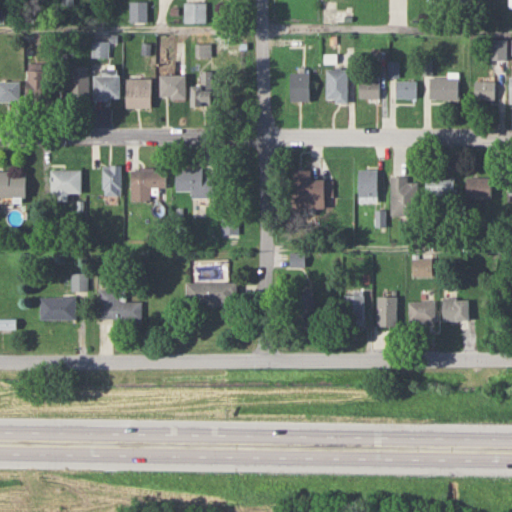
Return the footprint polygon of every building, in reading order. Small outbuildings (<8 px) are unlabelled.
[(184,22),(206,22),(206,1),(184,1),(184,22)] [(130,21),(146,21),(146,2),(130,2),(130,21)] [(196,44),(196,56),(212,56),(212,44),(196,44)] [(71,100),(89,100),(89,65),(71,65),(71,100)] [(327,68),(327,101),(347,101),(347,68),(327,68)] [(28,69),(28,97),(53,97),(53,69),(28,69)] [(193,83),(193,104),(214,104),(214,70),(201,70),(201,83),(193,83)] [(292,70),(292,100),(310,100),(310,70),(292,70)] [(95,73),(95,98),(121,98),(121,73),(95,73)] [(160,97),(187,97),(187,73),(160,73),(160,97)] [(459,99),(459,77),(429,77),(429,99),(459,99)] [(154,107),(154,78),(127,78),(127,107),(154,107)] [(0,79),(0,99),(20,100),(20,79),(0,79)] [(380,97),(380,79),(359,79),(359,97),(380,97)] [(417,79),(396,79),(396,97),(417,97),(417,79)] [(496,98),(496,80),(475,80),(475,98),(496,98)] [(104,164),(104,194),(122,194),(122,164),(104,164)] [(193,196),(215,196),(215,176),(205,176),(205,167),(176,167),(176,190),(193,190),(193,196)] [(83,168),(52,168),(52,191),(58,191),(58,200),(69,200),(69,191),(83,191),(83,168)] [(132,198),(152,198),(152,187),(167,187),(167,168),(132,168),(132,198)] [(379,168),(360,168),(360,201),(379,201),(379,168)] [(294,207),(330,207),(329,179),(312,179),(312,169),(293,169),(294,207)] [(0,195),(27,196),(27,171),(0,170),(0,195)] [(426,174),(426,193),(455,193),(455,174),(426,174)] [(392,175),(393,214),(418,214),(417,175),(392,175)] [(467,197),(492,197),(492,176),(467,176),(467,197)] [(221,233),(239,233),(239,216),(221,216),(221,233)] [(440,240),(458,240),(458,228),(440,228),(440,240)] [(306,252),(291,252),(291,265),(306,265),(306,252)] [(433,257),(413,257),(413,276),(433,276),(433,257)] [(187,281),(187,303),(237,303),(237,281),(187,281)] [(99,317),(142,317),(142,301),(125,301),(125,288),(99,288),(99,317)] [(297,324),(315,324),(315,292),(297,292),(297,324)] [(365,321),(365,293),(346,293),(346,321),(365,321)] [(398,295),(379,295),(379,325),(398,325),(398,295)] [(76,296),(41,296),(41,319),(76,319),(76,296)] [(470,319),(470,296),(444,296),(444,319),(470,319)] [(436,319),(436,300),(410,300),(410,319),(436,319)] [(0,328),(17,328),(17,319),(0,318),(0,328)]
